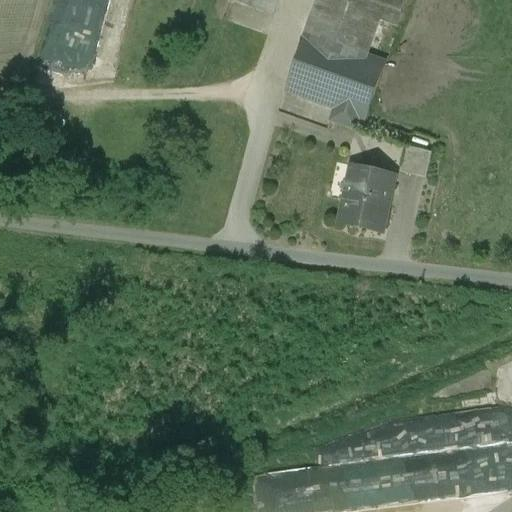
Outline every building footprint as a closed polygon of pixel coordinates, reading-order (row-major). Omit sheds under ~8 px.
[(232,0),(232,1),(271,15),(276,0),(232,0)] [(402,14),(363,0),(318,0),(286,91),(335,109),(353,116),(366,120),(386,63),(367,56),(380,20),(398,27),(402,14)] [(407,0),(363,0),(402,14),(407,0)] [(353,116),(335,109),(331,120),(349,127),(353,116)] [(432,155),(407,147),(400,170),(425,178),(432,155)] [(392,176),(353,169),(342,222),(384,230),(387,211),(386,210),(392,176)] [(337,469),(258,471),(258,511),(289,511),(380,510),(380,489),(418,488),(418,496),(435,496),(434,477),(454,477),(454,493),(511,491),(511,444),(454,446),(454,469),(418,469),(418,475),(338,477),(337,469)]
